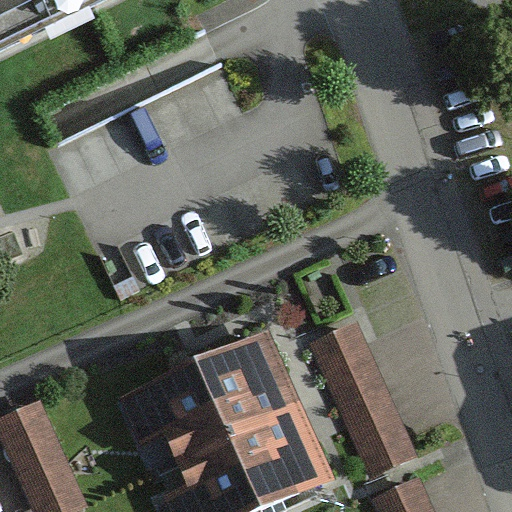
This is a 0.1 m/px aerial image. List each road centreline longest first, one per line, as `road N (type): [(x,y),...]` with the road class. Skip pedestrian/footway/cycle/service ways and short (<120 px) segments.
road 1 (residential): [(432,196),(120,346),(0,394)]
road 2 (residential): [(432,196),(511,450)]
road 3 (residential): [(365,0),(432,196)]
